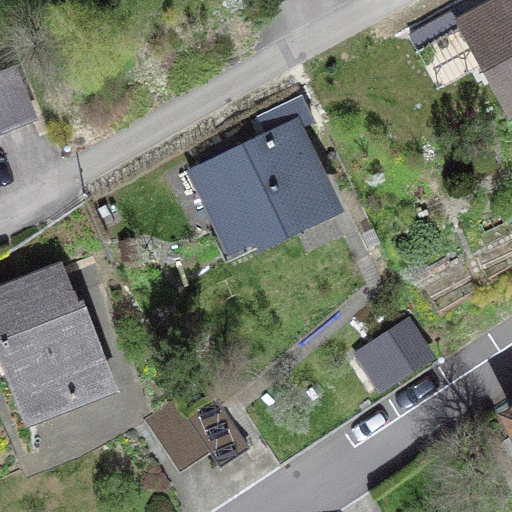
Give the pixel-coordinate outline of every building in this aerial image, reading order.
[(511,3),(496,12),(494,7),(463,24),(510,109),(511,108),(511,3)] [(0,70),(0,129),(32,117),(11,66),(0,70)] [(292,130),(199,176),(236,253),(330,208),(292,130)] [(58,271),(0,293),(0,345),(28,418),(109,387),(79,311),(74,313),(58,271)] [(184,415),(207,450),(219,468),(218,463),(247,445),(215,395),(184,415)] [(207,450),(184,415),(174,399),(144,419),(177,469),(207,450)]
